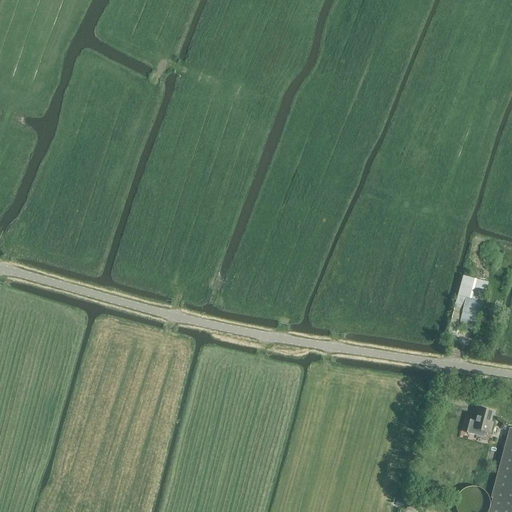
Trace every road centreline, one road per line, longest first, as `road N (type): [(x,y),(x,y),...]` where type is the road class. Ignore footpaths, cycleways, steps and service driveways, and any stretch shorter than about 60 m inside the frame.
road 1 (tertiary): [(511,371),(249,335),(0,267)]
road 2 (track): [(327,216),(282,340)]
